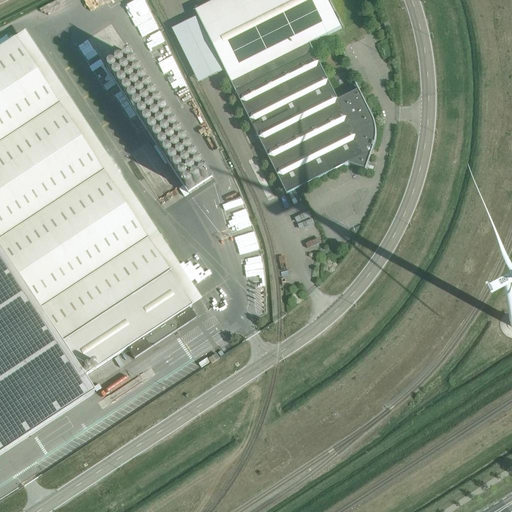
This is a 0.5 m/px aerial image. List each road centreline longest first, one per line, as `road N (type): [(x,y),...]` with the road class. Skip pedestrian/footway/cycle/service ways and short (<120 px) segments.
road 1 (unclassified): [(36,511),(298,339),(336,310),(386,247),(426,132),(425,64),(411,0)]
road 2 (unknown): [(0,33),(28,21),(50,30),(239,304)]
road 3 (unknown): [(15,445),(239,304)]
